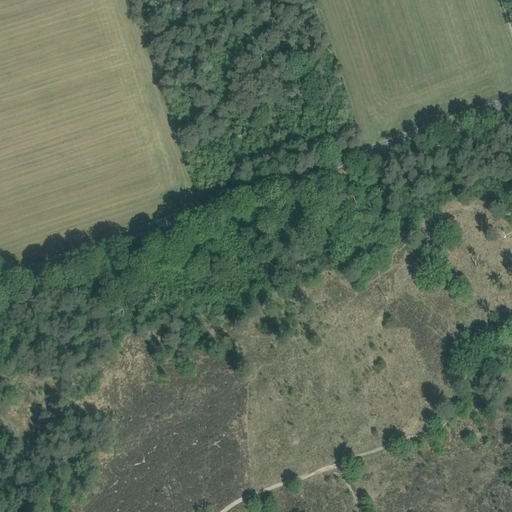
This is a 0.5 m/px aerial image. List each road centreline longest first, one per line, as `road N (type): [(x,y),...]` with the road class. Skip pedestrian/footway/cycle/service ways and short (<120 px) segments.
road 1 (unclassified): [(0,281),(511,101)]
road 2 (track): [(344,160),(307,105),(262,0)]
